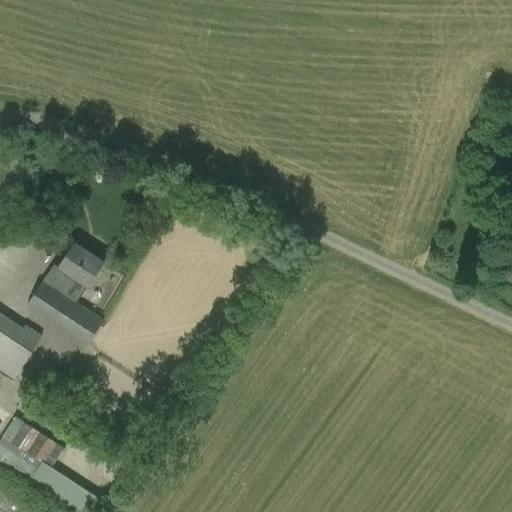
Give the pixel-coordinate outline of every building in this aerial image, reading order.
[(6,150),(0,161),(0,214),(7,218),(34,164),(6,150)] [(511,239),(494,275),(511,283),(511,239)] [(75,244),(60,268),(59,268),(55,265),(27,307),(88,348),(104,321),(78,304),(89,287),(105,263),(75,244)] [(43,337),(25,326),(23,329),(0,313),(0,371),(14,381),(43,337)] [(0,441),(0,472),(25,489),(37,471),(45,476),(63,450),(16,418),(0,441)]
